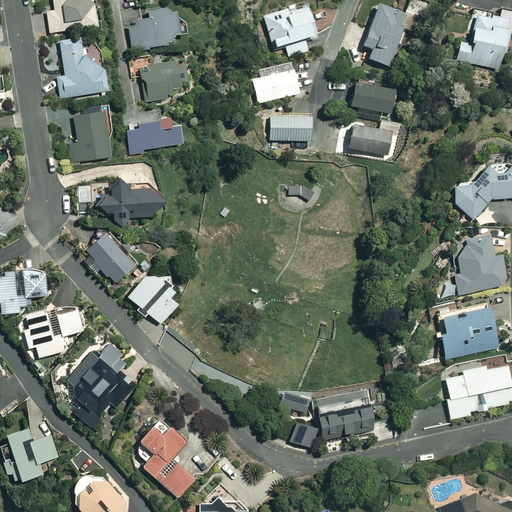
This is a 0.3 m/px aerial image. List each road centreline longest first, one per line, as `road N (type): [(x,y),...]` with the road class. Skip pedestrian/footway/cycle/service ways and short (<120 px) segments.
road 1 (residential): [(47,205),(53,244),(149,351),(266,455),(316,466),(511,433)]
road 2 (residential): [(16,0),(47,205)]
road 3 (residential): [(98,459),(58,421),(0,341)]
